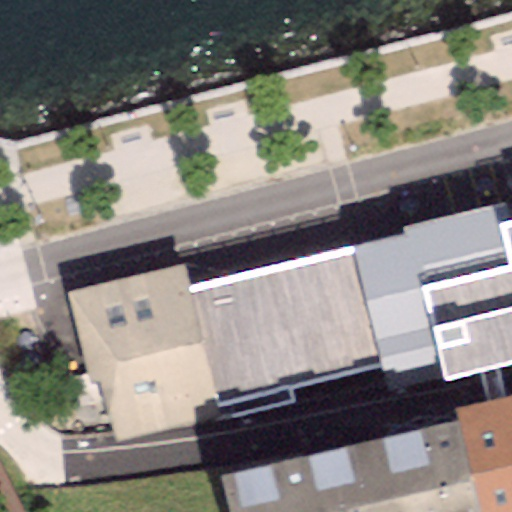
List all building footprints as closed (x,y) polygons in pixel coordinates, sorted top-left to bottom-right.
[(463,224),(409,237),(436,341),(509,323),(511,332),(511,222),(466,234),(463,224)] [(303,264),(92,317),(115,402),(121,427),(164,416),(161,408),(172,406),(174,414),(231,400),(437,348),(436,341),(409,237),(303,264)] [(77,304),(81,320),(92,317),(303,264),(299,249),(199,273),(77,304)] [(103,405),(115,402),(92,317),(81,320),(103,405)] [(511,511),(511,402),(461,414),(462,420),(465,432),(482,504),(483,511),(511,511)] [(161,408),(164,416),(174,414),(172,406),(161,408)] [(462,420),(312,454),(314,466),(465,432),(462,420)] [(237,471),(246,511),(445,511),(482,504),(465,432),(314,466),(312,454),(237,471)]
